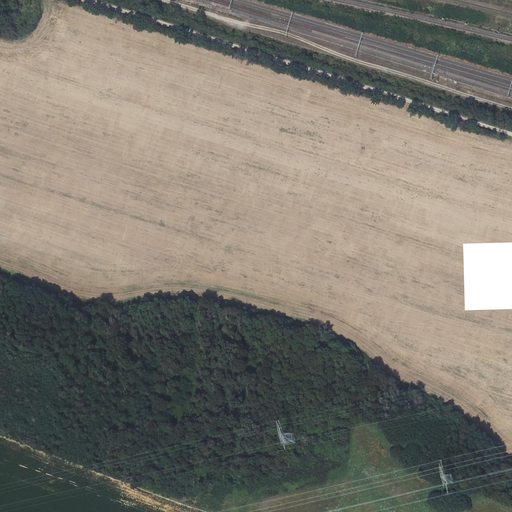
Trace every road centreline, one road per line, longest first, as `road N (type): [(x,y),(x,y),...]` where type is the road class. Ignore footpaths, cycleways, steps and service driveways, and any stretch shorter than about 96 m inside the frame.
road 1 (track): [(93,0),(511,134)]
road 2 (track): [(511,108),(164,0)]
